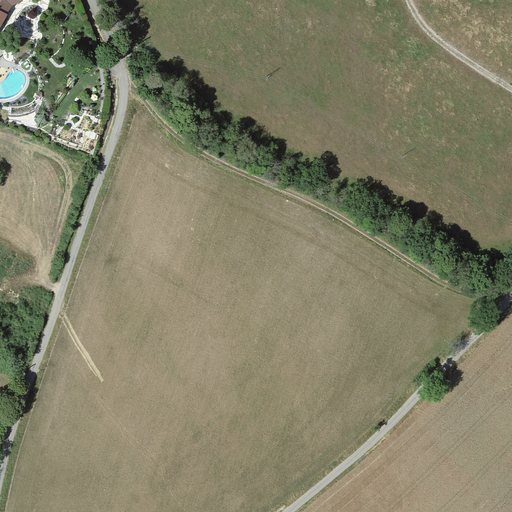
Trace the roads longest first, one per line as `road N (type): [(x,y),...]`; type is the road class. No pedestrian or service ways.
road 1 (unclassified): [(0,476),(120,113),(120,68),(92,0)]
road 2 (unclassified): [(289,511),(404,409),(511,294)]
road 3 (track): [(511,90),(433,35),(408,0)]
